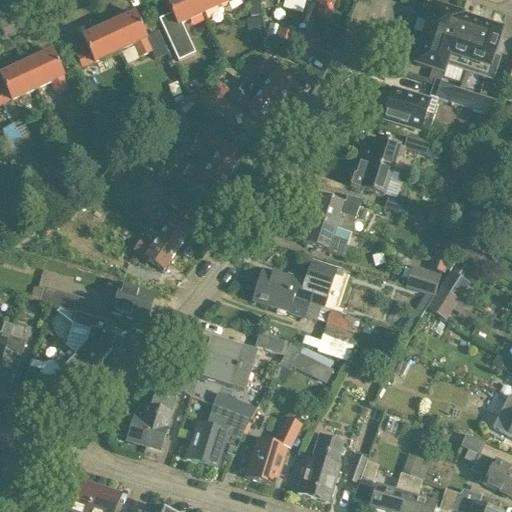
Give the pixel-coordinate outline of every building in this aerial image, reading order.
[(178,62),(194,55),(181,25),(203,15),(195,0),(167,0),(165,1),(171,15),(159,21),(178,62)] [(195,0),(203,15),(229,3),(228,2),(232,0),(195,0)] [(247,0),(250,18),(261,17),(258,0),(247,0)] [(307,0),(320,4),(316,17),(328,20),(332,7),(333,8),(335,0),(307,0)] [(421,49),(415,65),(430,70),(427,79),(439,83),(444,66),(484,80),(500,32),(460,19),(460,17),(432,8),(423,36),(425,36),(421,50),(421,49)] [(134,15),(108,27),(120,53),(134,47),(140,59),(151,54),(154,60),(165,55),(156,36),(146,41),(134,15)] [(260,18),(245,19),(247,40),(262,39),(260,18)] [(289,48),(290,46),(295,30),(279,24),(273,43),(289,48)] [(120,53),(108,27),(82,39),(88,53),(76,58),(81,69),(93,64),(93,65),(120,53)] [(294,32),(290,46),(310,52),(315,39),(294,32)] [(52,53),(25,65),(37,91),(51,84),(57,97),(68,92),(62,79),(63,79),(52,53)] [(500,84),(511,87),(511,56),(509,56),(500,84)] [(268,81),(261,91),(280,104),(294,84),(275,71),(275,72),(263,64),(257,73),(268,81)] [(37,91),(25,65),(0,76),(0,79),(5,91),(0,93),(0,105),(10,101),(11,103),(37,91)] [(201,79),(191,84),(194,91),(204,87),(201,79)] [(427,97),(456,106),(460,92),(431,83),(427,97)] [(81,88),(87,103),(98,99),(91,84),(81,88)] [(191,95),(190,97),(226,122),(236,109),(207,89),(191,95)] [(382,121),(418,132),(428,101),(393,90),(389,101),(382,121)] [(280,104),(261,91),(254,102),(242,94),(236,103),(247,111),(247,112),(265,125),(280,104)] [(472,111),(487,116),(492,101),(479,97),(477,96),(472,111)] [(180,140),(187,131),(172,120),(165,129),(180,140)] [(2,132),(11,151),(22,145),(13,127),(2,132)] [(217,155),(210,165),(228,178),(242,158),(224,145),(223,145),(212,138),(206,147),(217,155)] [(402,151),(425,158),(429,147),(406,139),(402,151)] [(361,146),(356,161),(391,172),(399,148),(376,140),(372,150),(361,146)] [(135,149),(128,158),(135,165),(143,155),(135,149)] [(353,177),(350,188),(383,198),(391,172),(356,161),(351,177),(353,177)] [(188,166),(182,175),(196,185),(195,186),(214,199),(228,178),(210,165),(202,176),(188,166)] [(60,186),(64,195),(77,189),(74,180),(60,186)] [(306,185),(303,192),(314,196),(316,188),(306,185)] [(317,198),(309,222),(335,231),(350,235),(363,239),(375,217),(317,198)] [(383,209),(406,217),(410,205),(391,199),(387,198),(383,209)] [(172,200),(167,208),(176,214),(181,206),(172,200)] [(166,229),(158,240),(177,252),(191,232),(173,219),(172,220),(161,212),(155,221),(166,229)] [(471,212),(469,218),(478,220),(479,214),(471,212)] [(309,222),(302,246),(342,259),(350,235),(335,231),(309,222)] [(177,252),(158,240),(149,233),(142,244),(140,242),(133,251),(145,259),(144,260),(163,273),(177,252)] [(453,233),(450,244),(462,248),(466,238),(453,233)] [(465,248),(459,258),(470,264),(476,254),(465,248)] [(435,252),(432,262),(444,266),(448,256),(435,252)] [(444,266),(432,262),(429,271),(441,275),(444,266)] [(257,288),(320,308),(336,314),(348,277),(310,264),(304,283),(298,282),(297,284),(261,273),(257,288)] [(404,289),(433,298),(440,276),(411,266),(404,289)] [(450,272),(441,288),(458,298),(468,282),(450,272)] [(111,314),(145,325),(154,296),(120,285),(111,314)] [(320,308),(257,288),(252,304),(276,312),(275,315),(284,317),(285,314),(303,320),(304,319),(316,323),(320,308)] [(441,288),(427,309),(445,320),(458,298),(441,288)] [(43,289),(39,302),(74,313),(85,316),(89,303),(43,289)] [(65,347),(59,354),(87,379),(110,352),(115,338),(109,336),(112,325),(74,313),(65,347)] [(325,327),(343,333),(347,319),(329,313),(325,327)] [(0,367),(12,328),(6,326),(3,337),(0,336),(0,367)] [(12,328),(0,367),(0,398),(7,401),(19,362),(18,362),(24,344),(19,342),(23,331),(12,328)] [(322,331),(316,352),(348,363),(355,342),(322,331)] [(377,357),(391,363),(401,338),(387,332),(377,357)] [(255,349),(280,357),(283,344),(259,337),(255,349)] [(208,341),(203,360),(248,374),(254,355),(208,341)] [(278,367),(290,372),(301,350),(289,346),(278,367)] [(30,360),(20,393),(31,397),(30,403),(59,411),(87,379),(59,354),(52,362),(42,363),(30,360)] [(292,368),(324,385),(331,371),(316,363),(299,354),(292,368)] [(511,362),(498,354),(491,366),(511,377),(511,381),(511,383),(511,362)] [(248,374),(203,360),(197,378),(243,392),(248,374)] [(403,377),(408,365),(399,362),(395,374),(403,377)] [(485,385),(477,405),(502,414),(510,394),(485,385)] [(126,443),(143,448),(148,430),(152,431),(158,412),(160,412),(168,389),(163,387),(152,400),(149,410),(146,409),(141,423),(136,421),(134,426),(131,425),(126,443)] [(148,430),(143,448),(160,453),(166,431),(165,430),(170,416),(169,416),(176,392),(168,389),(160,412),(158,412),(152,431),(148,430)] [(217,395),(213,407),(249,422),(255,410),(217,395)] [(249,422),(213,407),(212,408),(206,428),(196,425),(184,461),(216,470),(226,438),(238,442),(249,422)] [(245,479),(274,488),(285,451),(288,452),(300,427),(286,421),(274,446),(256,440),(245,479)] [(296,495),(312,500),(330,440),(318,436),(311,460),(307,459),(296,495)] [(468,452),(464,461),(473,465),(470,473),(479,477),(477,483),(482,485),(481,485),(511,499),(511,471),(478,456),(483,444),(464,438),(460,448),(468,452)] [(330,440),(312,500),(328,504),(339,468),(335,467),(342,443),(330,440)] [(229,447),(226,455),(234,457),(237,449),(229,447)] [(399,476),(410,480),(415,482),(422,460),(407,455),(399,476)] [(345,481),(357,486),(364,465),(366,461),(354,456),(345,481)] [(367,509),(375,511),(399,511),(410,480),(399,476),(394,494),(374,488),(371,487),(377,469),(364,465),(357,486),(351,501),(368,507),(367,509)] [(410,480),(399,511),(433,511),(435,507),(415,501),(420,483),(415,482),(410,480)] [(112,511),(117,498),(80,485),(71,511),(112,511)] [(451,511),(457,496),(444,492),(438,511),(451,511)] [(457,496),(451,511),(489,511),(492,501),(461,492),(458,497),(457,496)]
